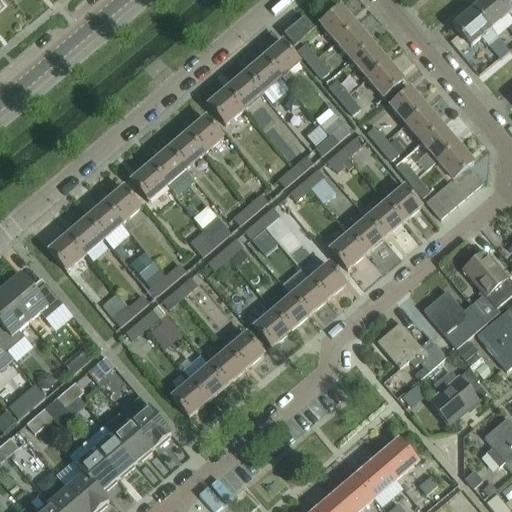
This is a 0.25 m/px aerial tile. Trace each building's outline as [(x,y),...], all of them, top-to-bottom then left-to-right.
[(490,31),(490,30),(510,14),(497,0),(485,0),(473,11),(490,31)] [(511,0),(497,0),(510,14),(511,11),(511,0)] [(335,44),(356,27),(340,8),(319,26),(335,44)] [(490,31),(473,11),(453,27),(469,48),(480,39),(487,47),(489,46),(501,60),(509,53),(497,39),(490,30),(490,31)] [(293,48),(294,47),(314,30),(304,18),(283,36),(293,48)] [(351,63),(372,46),(356,27),(335,44),(351,63)] [(281,79),(284,77),(299,64),(282,44),(264,59),(281,79)] [(309,66),(317,60),(305,45),(297,52),(309,66)] [(367,82),(388,64),(372,46),(351,63),(367,82)] [(262,96),(281,79),(264,59),(245,75),(262,96)] [(321,80),(329,74),(317,60),(309,66),(321,80)] [(382,101),(388,96),(403,83),(388,64),(367,82),(382,101)] [(243,111),(262,96),(245,75),(226,91),(243,111)] [(341,104),(348,98),(336,83),(328,89),(341,104)] [(404,127),(426,109),(410,90),(388,109),(404,127)] [(225,127),(243,111),(226,91),(208,107),(220,122),(225,127)] [(352,118),(360,112),(348,98),(341,104),(352,118)] [(404,127),(420,146),(442,128),(426,109),(404,127)] [(337,146),(350,135),(334,116),(320,128),(329,139),(330,138),(337,146)] [(204,155),(222,140),(218,135),(205,119),(187,135),(204,155)] [(379,149),(387,142),(375,128),(367,135),(379,149)] [(426,173),(436,165),(457,146),(442,128),(420,146),(427,155),(417,163),(426,173)] [(185,171),(204,155),(187,135),(168,151),(185,171)] [(321,159),(337,146),(330,138),(329,139),(315,150),(321,159)] [(347,160),(361,149),(354,141),(340,152),(347,160)] [(390,164),(398,157),(387,142),(379,149),(390,164)] [(460,176),(469,169),(473,165),(457,146),(436,165),(452,184),(460,176)] [(166,187),(185,171),(168,151),(149,167),(166,187)] [(353,169),(346,161),(347,160),(340,152),(326,165),(333,172),(334,172),(337,175),(345,169),(348,173),(353,169)] [(299,177),(313,166),(306,158),(293,170),(299,177)] [(410,187),(418,180),(406,165),(398,172),(410,187)] [(148,203),(166,187),(149,167),(131,183),(148,203)] [(460,176),(475,193),(483,186),(469,169),(460,176)] [(284,190),(299,177),(293,170),(278,182),(284,190)] [(318,172),(303,184),(310,192),(312,190),(318,197),(325,205),(335,197),(322,182),(324,180),(318,172)] [(452,184),(466,200),(475,193),(460,176),(452,184)] [(421,200),(429,194),(418,180),(410,187),(421,200)] [(296,203),(310,192),(303,184),(289,196),(296,203)] [(443,191),(457,208),(466,200),(452,184),(443,191)] [(122,226),(140,209),(123,189),(104,205),(122,226)] [(402,225),(421,210),(421,209),(408,194),(404,189),(385,205),(402,225)] [(435,198),(449,215),(457,208),(443,191),(441,193),(435,198)] [(255,215),(267,204),(261,196),(248,207),(255,215)] [(435,198),(426,205),(440,222),(449,215),(435,198)] [(223,221),(239,210),(232,200),(216,210),(223,221)] [(103,242),(122,226),(104,205),(86,221),(103,242)] [(384,241),(402,225),(385,205),(366,220),(384,241)] [(239,229),(255,215),(248,207),(232,221),(239,229)] [(265,230),(279,218),(272,210),(259,222),(265,230)] [(365,257),(384,241),(366,220),(348,236),(365,257)] [(85,258),(103,242),(86,221),(67,237),(85,258)] [(251,242),(265,230),(259,222),(244,234),(251,242)] [(474,249),(489,233),(481,226),(466,242),(474,249)] [(217,247),(231,236),(224,228),(210,239),(217,247)] [(209,240),(203,233),(190,245),(202,260),(217,247),(210,239),(209,240)] [(347,273),(365,257),(348,236),(329,252),(334,257),(347,273)] [(66,274),(81,261),(85,258),(67,237),(48,253),(66,274)] [(228,262),(242,250),(235,242),(221,254),(228,262)] [(214,273),(228,262),(221,254),(207,265),(214,273)] [(507,282),(497,270),(484,255),(462,273),(483,297),(471,308),(487,326),(486,325),(511,303),(511,284),(509,280),(507,282)] [(327,302),(346,287),(333,271),(328,266),(309,282),(327,302)] [(172,285),(185,274),(179,267),(166,278),(172,285)] [(159,271),(144,283),(157,298),(172,285),(166,278),(159,271)] [(35,294),(20,277),(16,280),(14,278),(3,288),(5,289),(2,292),(29,324),(39,315),(45,321),(62,307),(45,286),(35,294)] [(183,300),(197,288),(190,280),(176,292),(183,300)] [(308,318),(327,302),(309,282),(291,298),(308,318)] [(0,345),(7,354),(24,340),(18,333),(29,324),(2,292),(0,293),(0,345)] [(169,312),(183,300),(176,292),(162,304),(169,312)] [(467,318),(446,294),(423,313),(436,328),(437,329),(446,339),(456,352),(487,326),(471,308),(474,312),(467,318)] [(127,309),(116,296),(102,308),(120,329),(135,317),(128,309),(127,309)] [(135,317),(148,305),(142,297),(128,309),(135,317)] [(290,334),(308,318),(291,298),(272,313),(290,334)] [(146,331),(160,319),(153,311),(139,324),(146,331)] [(506,374),(511,369),(511,316),(508,312),(476,339),(506,374)] [(271,350),(290,334),(272,313),(253,329),(258,335),(271,350)] [(132,343),(146,331),(139,324),(125,335),(132,343)] [(420,349),(400,325),(377,345),(399,371),(409,363),(413,369),(419,364),(423,370),(414,378),(419,383),(445,361),(429,342),(420,349)] [(245,372),(263,356),(246,336),(227,352),(245,372)] [(0,371),(13,361),(7,354),(0,345),(0,371)] [(72,376),(91,361),(82,351),(64,366),(72,376)] [(226,388),(245,372),(227,352),(208,367),(226,388)] [(105,377),(114,369),(105,359),(96,367),(105,377)] [(207,404),(226,388),(208,367),(190,383),(207,404)] [(486,396),(471,378),(467,372),(456,381),(450,373),(433,387),(440,396),(432,403),(451,426),(486,396)] [(410,390),(401,380),(396,374),(383,385),(388,391),(391,389),(400,399),(410,390)] [(189,420),(207,404),(190,383),(171,399),(189,420)] [(74,403),(83,395),(74,385),(65,393),(74,403)] [(33,407),(43,398),(34,388),(24,396),(33,407)] [(64,411),(74,403),(65,393),(56,401),(64,411)] [(23,399),(10,411),(19,421),(32,410),(23,399)] [(171,436),(147,408),(139,399),(121,414),(152,451),(157,447),(159,449),(170,440),(168,438),(171,436)] [(43,429),(53,421),(44,411),(35,419),(43,429)] [(0,431),(3,435),(16,424),(7,413),(0,419),(0,431)] [(150,452),(152,451),(121,414),(104,429),(135,466),(140,461),(141,463),(152,454),(150,452)] [(34,437),(43,429),(35,419),(26,427),(34,437)] [(511,426),(507,421),(484,440),(492,449),(485,455),(498,470),(504,464),(506,466),(505,468),(511,476),(511,426)] [(124,478),(134,469),(133,467),(135,466),(104,429),(86,444),(117,480),(122,476),(124,478)] [(9,458),(18,450),(9,441),(0,448),(9,458)] [(395,482),(402,476),(417,463),(399,442),(377,461),(395,482)] [(117,480),(86,444),(68,459),(83,476),(100,495),(101,494),(105,491),(106,493),(117,483),(116,482),(117,480)] [(0,465),(9,458),(0,448),(0,465)] [(373,501),(395,482),(377,461),(356,479),(373,501)] [(468,480),(484,502),(494,495),(477,473),(468,480)] [(100,495),(83,476),(66,491),(84,511),(101,511),(107,507),(106,505),(108,503),(101,494),(100,495)] [(432,505),(444,495),(431,478),(418,488),(432,505)] [(345,511),(359,511),(373,501),(356,479),(334,498),(345,511)] [(84,511),(66,491),(49,505),(54,511),(84,511)] [(511,511),(511,500),(505,507),(496,497),(485,506),(490,511),(511,511)] [(345,511),(334,498),(317,511),(345,511)]
